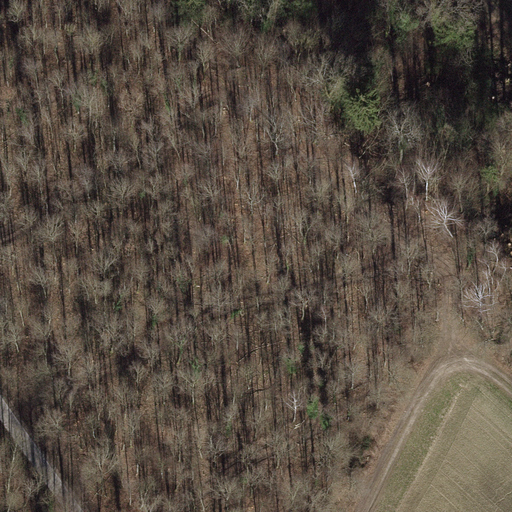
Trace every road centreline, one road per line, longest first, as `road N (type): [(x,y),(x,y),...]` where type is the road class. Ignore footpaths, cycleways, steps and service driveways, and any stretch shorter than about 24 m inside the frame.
road 1 (track): [(511,397),(478,366),(432,375),(361,511)]
road 2 (unclassified): [(96,511),(0,386)]
